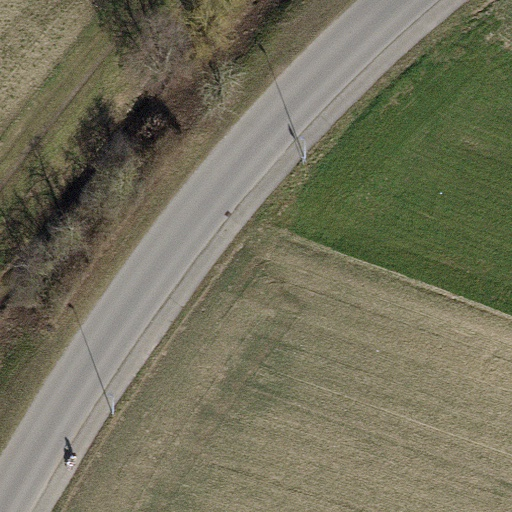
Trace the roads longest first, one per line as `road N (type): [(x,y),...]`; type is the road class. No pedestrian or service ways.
road 1 (residential): [(2,511),(96,346),(267,131),(395,0)]
road 2 (track): [(0,149),(145,0)]
